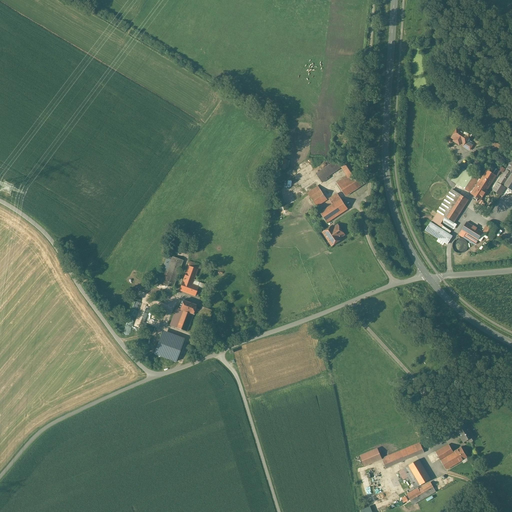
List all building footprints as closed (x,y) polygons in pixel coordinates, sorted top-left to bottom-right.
[(470,135),(458,127),(451,138),(463,145),(470,135)] [(348,143),(348,140),(348,137),(346,135),(344,133),(341,133),(338,133),(336,135),(334,137),(334,140),(334,143),(336,145),(338,147),(341,147),(344,147),(346,145),(348,143)] [(505,145),(488,135),(485,140),(502,150),(505,145)] [(287,160),(280,159),(278,168),(284,170),(286,164),(287,160)] [(337,160),(316,174),(322,182),(327,179),(326,177),(341,167),(342,167),(337,160)] [(347,176),(337,183),(345,196),(364,183),(358,174),(357,174),(349,162),(342,167),(341,167),(347,176)] [(474,176),(465,170),(456,184),(470,193),(480,200),(496,176),(487,170),(481,180),(475,176),(474,176)] [(506,170),(502,176),(499,181),(504,185),(505,183),(511,187),(511,173),(506,170)] [(327,200),(318,186),(307,193),(316,207),(327,200)] [(468,200),(452,189),(437,212),(431,222),(435,225),(442,215),(454,222),(468,200)] [(337,193),(329,199),(333,204),(320,212),(327,222),(347,209),(337,193)] [(431,222),(425,230),(447,244),(452,236),(435,225),(431,222)] [(483,233),(466,222),(461,230),(478,240),(483,233)] [(338,225),(330,231),(329,229),(323,233),(328,240),(329,239),(333,245),(341,239),(340,237),(344,235),(338,225)] [(478,240),(461,230),(459,234),(472,243),(475,245),(478,240)] [(183,244),(184,241),(183,238),(182,236),(179,234),(176,234),(173,234),(171,236),(169,239),(169,241),(169,244),(171,247),(174,248),(176,249),(179,248),(182,247),(183,244)] [(466,250),(467,248),(467,246),(467,243),(466,241),(464,239),(461,239),(459,238),(457,239),(455,241),(453,243),(452,245),(453,247),(453,250),(455,251),(457,253),(459,253),(462,253),(464,252),(466,250)] [(168,255),(158,282),(162,284),(172,257),(168,255)] [(172,257),(162,284),(173,288),(183,260),(172,257)] [(200,266),(189,261),(187,266),(188,266),(197,269),(199,270),(200,266)] [(188,266),(179,290),(195,296),(197,289),(199,283),(198,283),(193,281),(197,269),(188,266)] [(196,305),(183,300),(180,309),(176,308),(170,325),(186,331),(193,314),(194,315),(195,311),(199,313),(198,316),(202,318),(202,317),(208,319),(211,310),(201,307),(200,310),(195,308),(196,305)] [(183,340),(163,333),(155,354),(175,361),(183,340)] [(466,424),(456,430),(463,442),(469,438),(471,442),(475,439),(473,436),(466,424)] [(417,444),(389,455),(393,465),(421,453),(417,444)] [(449,445),(446,447),(446,446),(436,452),(446,470),(467,457),(461,447),(453,452),(449,445)] [(381,459),(377,449),(360,456),(364,466),(381,459)] [(389,455),(382,458),(386,468),(393,465),(389,455)] [(418,460),(404,468),(416,488),(430,479),(418,460)] [(418,488),(407,495),(410,499),(413,505),(436,491),(430,482),(418,489),(418,488)]
